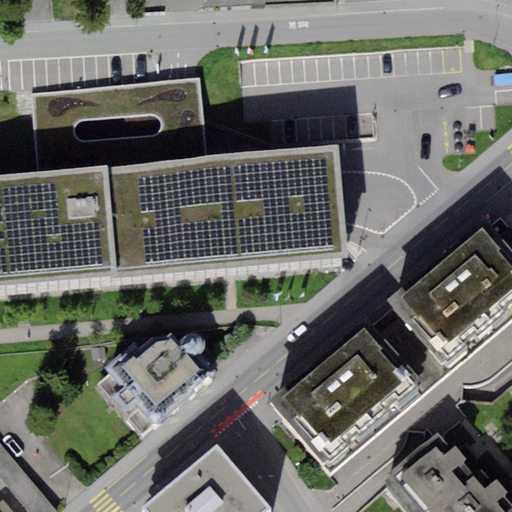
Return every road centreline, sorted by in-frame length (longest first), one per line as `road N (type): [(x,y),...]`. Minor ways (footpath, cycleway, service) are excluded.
road 1 (residential): [(0,47),(462,20),(511,29)]
road 2 (secondary): [(504,171),(229,403)]
road 3 (secondary): [(229,403),(100,511)]
road 4 (residential): [(229,403),(300,511)]
